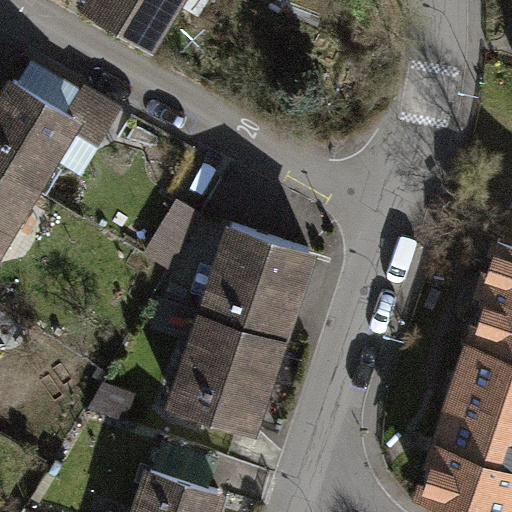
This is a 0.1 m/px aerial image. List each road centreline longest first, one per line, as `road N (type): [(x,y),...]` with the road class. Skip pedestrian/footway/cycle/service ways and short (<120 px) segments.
road 1 (residential): [(385,208),(0,6)]
road 2 (residential): [(385,208),(304,479)]
road 3 (residential): [(432,0),(422,102),(385,208)]
